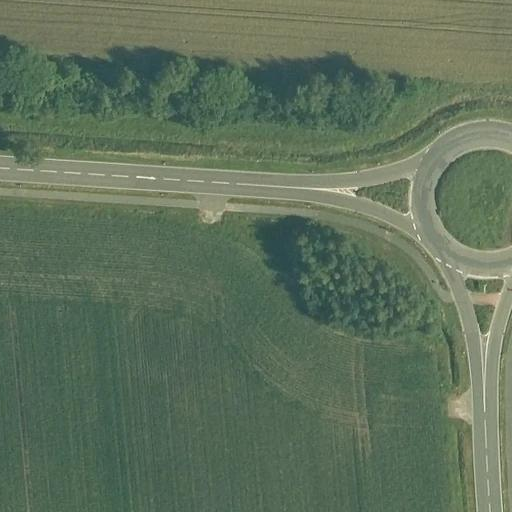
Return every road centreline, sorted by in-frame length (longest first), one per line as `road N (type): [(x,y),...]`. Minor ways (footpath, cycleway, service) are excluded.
road 1 (tertiary): [(236,188),(0,172)]
road 2 (tertiary): [(442,155),(380,179),(236,188)]
road 3 (tertiary): [(434,240),(359,205),(236,188)]
road 4 (tertiary): [(484,438),(473,337),(444,250)]
road 5 (tertiary): [(511,294),(484,438)]
